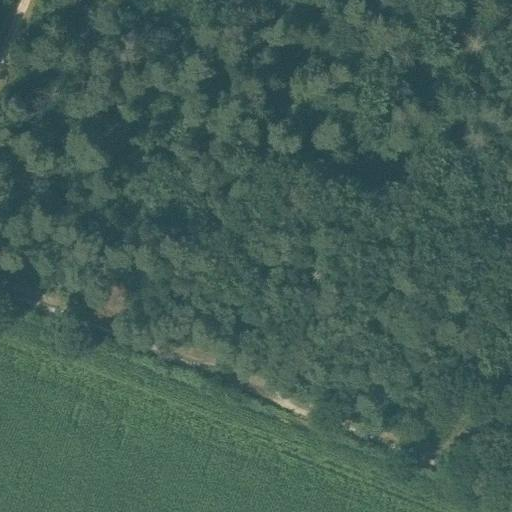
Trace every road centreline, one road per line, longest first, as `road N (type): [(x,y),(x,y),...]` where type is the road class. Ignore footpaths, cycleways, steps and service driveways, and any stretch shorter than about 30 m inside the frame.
road 1 (track): [(511,492),(0,284)]
road 2 (track): [(472,476),(511,352)]
